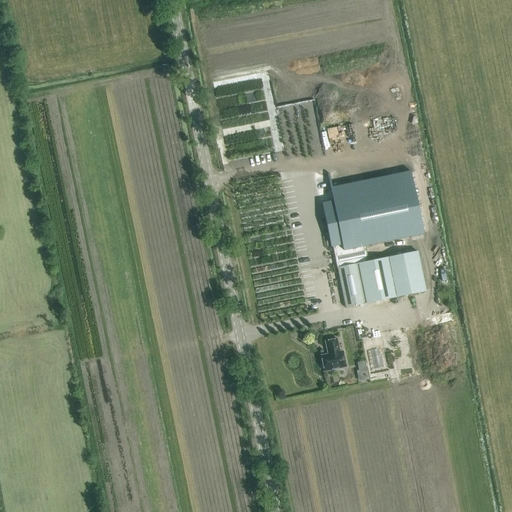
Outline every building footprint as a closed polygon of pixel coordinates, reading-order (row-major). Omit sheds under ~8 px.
[(371,179),(367,161),(318,172),(321,189),(371,179)] [(373,198),(371,183),(323,190),(325,204),(373,198)] [(335,253),(383,244),(374,198),(327,207),(330,222),(329,222),(335,253)] [(426,292),(418,251),(337,268),(345,308),(426,292)] [(345,367),(342,351),(339,352),(337,339),(325,342),(328,354),(321,356),(322,363),(321,365),(322,368),(324,370),(324,372),(345,367)] [(360,383),(370,381),(367,363),(359,365),(361,374),(358,374),(360,383)]
